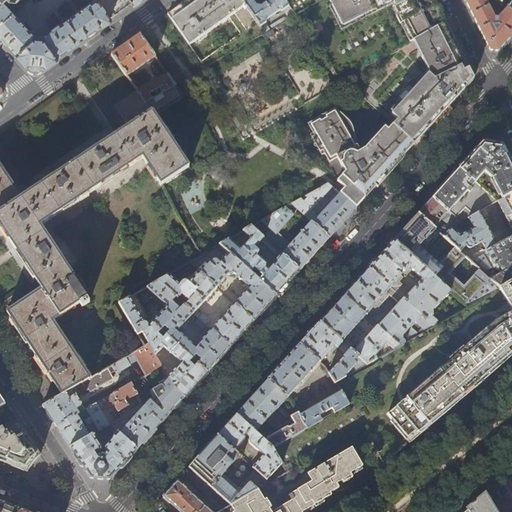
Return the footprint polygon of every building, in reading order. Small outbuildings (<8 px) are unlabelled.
[(30,66),(42,67),(47,64),(74,45),(102,25),(111,19),(98,0),(94,0),(44,36),(44,40),(34,39),(34,35),(4,3),(7,0),(10,0),(16,1),(16,0),(0,0),(0,34),(24,60),(30,66)] [(266,33),(241,0),(188,0),(184,3),(168,15),(189,45),(230,17),(241,33),(201,61),(205,67),(266,33)] [(290,18),(296,16),(284,0),(241,0),(266,33),(271,30),(266,22),(267,21),(268,18),(280,10),(283,11),(284,9),(290,18)] [(284,0),(296,16),(297,15),(304,11),(322,0),(284,0)] [(412,41),(444,23),(433,0),(322,0),(304,11),(336,75),(347,70),(350,76),(412,41)] [(494,17),(485,0),(464,0),(477,24),(490,51),(497,52),(510,38),(511,35),(511,13),(507,8),(498,18),(494,17)] [(272,25),(274,28),(287,20),(286,17),(272,25)] [(459,95),(470,83),(471,76),(467,69),(464,70),(463,68),(462,65),(465,64),(444,23),(412,41),(427,70),(429,69),(431,73),(425,80),(423,78),(420,81),(414,76),(386,107),(398,119),(394,124),(415,144),(432,125),(459,95)] [(111,55),(128,78),(130,77),(129,75),(155,56),(140,35),(126,45),(111,55)] [(154,65),(159,72),(164,68),(159,61),(154,65)] [(168,73),(138,91),(146,102),(153,98),(150,93),(155,90),(156,92),(158,91),(158,89),(160,88),(163,92),(176,84),(168,73)] [(176,84),(163,92),(153,98),(146,102),(138,91),(136,88),(111,105),(126,128),(23,198),(0,165),(0,226),(10,241),(30,272),(42,289),(7,312),(23,336),(35,355),(44,368),(62,395),(91,378),(85,370),(69,345),(53,322),(80,304),(83,307),(90,302),(88,299),(89,298),(41,227),(143,158),(161,185),(190,167),(155,115),(184,95),(176,84)] [(360,152),(354,141),(356,140),(355,136),(353,130),(351,125),(349,122),(346,120),(343,117),(338,113),(337,114),(334,109),(307,125),(312,133),(309,135),(321,155),(324,154),(329,161),(336,157),(345,172),(341,178),(348,184),(341,192),(339,194),(356,209),(359,206),(362,202),(378,184),(400,160),(415,144),(394,124),(389,130),(386,128),(369,147),(360,152)] [(447,182),(433,198),(461,223),(466,220),(468,219),(478,213),(511,193),(511,163),(510,160),(503,145),(483,143),(478,148),(447,182)] [(338,193),(328,184),(292,205),(298,210),(311,222),(329,238),(342,224),(356,209),(339,194),(338,193)] [(511,193),(478,213),(497,246),(511,237),(511,193)] [(426,206),(418,214),(434,228),(442,219),(446,223),(453,224),(456,226),(459,224),(461,228),(467,225),(466,220),(461,223),(433,198),(426,206)] [(298,210),(292,205),(252,227),(270,244),(279,252),(300,271),(312,257),(329,238),(311,222),(295,240),(282,229),(294,215),(293,215),(298,210)] [(460,237),(451,229),(441,228),(437,231),(466,257),(471,262),(497,246),(478,213),(468,219),(474,229),(460,237)] [(437,231),(434,228),(418,214),(404,229),(394,241),(449,291),(467,307),(500,288),(491,280),(487,276),(480,270),(464,287),(451,274),(466,257),(437,231)] [(252,227),(243,232),(251,240),(241,250),(230,240),(220,246),(228,253),(276,296),(288,284),(300,271),(279,252),(277,255),(280,257),(276,261),(276,263),(269,270),(266,268),(267,264),(257,255),(258,254),(259,252),(258,250),(255,248),(260,242),(266,247),(270,244),(252,227)] [(511,281),(511,237),(497,246),(471,262),(480,270),(487,276),(489,274),(488,271),(495,268),(496,270),(498,271),(500,275),(491,280),(500,288),(511,281)] [(431,311),(449,291),(394,241),(381,255),(369,269),(433,327),(440,323),(431,315),(431,311)] [(208,261),(198,272),(216,288),(228,276),(235,274),(250,288),(235,305),(254,322),(264,310),(276,296),(228,253),(219,263),(218,262),(216,262),(215,262),(213,262),(212,263),(211,264),(208,261)] [(357,282),(344,296),(366,315),(375,304),(379,307),(390,295),(398,303),(377,326),(399,346),(433,327),(369,269),(357,282)] [(170,274),(158,282),(176,298),(177,299),(182,295),(189,301),(185,306),(194,314),(216,288),(198,272),(188,282),(187,282),(186,282),(185,282),(184,282),(183,283),(182,283),(181,284),(170,274)] [(511,281),(500,288),(467,307),(440,323),(433,327),(399,346),(394,349),(379,358),(391,380),(335,412),(322,419),(308,428),(273,448),(282,464),(287,472),(364,428),(384,461),(511,352),(511,281)] [(172,303),(176,298),(158,282),(147,288),(166,305),(166,307),(153,323),(162,331),(165,327),(170,332),(167,335),(193,359),(196,355),(201,360),(198,363),(208,372),(218,361),(230,347),(212,330),(198,345),(195,341),(192,344),(178,332),(194,314),(185,306),(184,305),(179,310),(172,303)] [(357,325),(366,315),(344,296),(333,308),(320,322),(367,364),(378,358),(376,356),(387,342),(394,349),(399,346),(377,326),(357,347),(349,340),(354,334),(358,338),(364,331),(357,325)] [(158,334),(162,331),(153,323),(149,326),(149,325),(148,324),(147,324),(146,323),(131,297),(120,303),(139,335),(143,333),(150,344),(149,344),(156,356),(164,347),(182,363),(168,378),(174,388),(184,398),(195,386),(208,372),(198,363),(195,367),(190,363),(193,359),(167,335),(163,339),(158,334)] [(242,335),(254,322),(235,305),(224,316),(223,314),(220,317),(222,319),(212,330),(230,347),(242,335)] [(199,318),(199,319),(206,325),(211,320),(203,313),(199,318)] [(202,331),(206,325),(199,319),(195,324),(202,331)] [(311,333),(300,344),(320,362),(329,351),(331,353),(334,350),(332,349),(336,345),(346,354),(328,373),(334,383),(367,364),(320,322),(311,333)] [(87,368),(71,343),(69,345),(85,370),(87,368)] [(162,366),(156,356),(149,344),(145,347),(91,378),(62,395),(60,397),(43,407),(49,416),(56,427),(86,410),(77,397),(89,390),(90,392),(113,379),(112,376),(128,367),(128,366),(125,361),(131,358),(133,355),(137,361),(145,376),(151,373),(161,366),(162,366)] [(288,397),(320,362),(300,344),(283,363),(268,380),(288,397)] [(128,366),(137,361),(133,355),(131,358),(125,361),(128,366)] [(379,358),(378,358),(367,364),(334,383),(339,392),(300,415),(308,428),(322,419),(320,415),(333,408),(335,412),(391,380),(379,358)] [(173,411),(184,398),(174,388),(168,378),(161,366),(151,373),(154,378),(152,380),(150,382),(149,384),(147,387),(147,390),(147,393),(147,394),(139,398),(140,400),(143,406),(161,424),(173,411)] [(273,414),(288,397),(268,380),(252,398),(250,400),(236,415),(273,448),(308,428),(300,415),(298,412),(291,416),(291,417),(295,424),(290,427),(287,427),(269,437),(262,431),(260,433),(257,431),(270,416),(268,414),(270,412),(273,414)] [(131,384),(114,394),(118,401),(114,404),(119,412),(128,406),(126,401),(137,395),(131,384)] [(101,411),(114,404),(118,401),(114,394),(86,410),(56,427),(63,437),(70,448),(89,437),(81,423),(85,420),(88,425),(93,422),(99,431),(109,425),(101,411)] [(149,437),(161,424),(143,406),(140,400),(128,413),(134,418),(130,423),(127,420),(121,426),(124,429),(120,434),(137,450),(149,437)] [(226,426),(217,436),(234,451),(246,439),(246,438),(247,436),(250,439),(249,440),(249,444),(263,455),(252,467),(256,470),(267,481),(282,464),(273,448),(236,415),(226,426)] [(0,460),(7,463),(27,471),(29,467),(32,463),(36,459),(40,456),(36,449),(16,419),(0,430),(0,460)] [(95,434),(89,437),(70,448),(81,464),(90,478),(102,479),(110,480),(122,467),(137,450),(120,434),(118,432),(114,436),(113,440),(106,448),(106,449),(106,451),(106,453),(107,454),(105,456),(103,455),(101,456),(99,453),(100,453),(102,451),(102,450),(102,448),(94,436),(95,435),(95,434)] [(242,458),(234,451),(217,436),(199,457),(189,467),(230,506),(258,490),(270,483),(267,481),(256,470),(242,485),(233,476),(231,478),(225,473),(238,458),(240,460),(242,458)] [(306,511),(315,506),(324,501),(331,497),(330,494),(339,489),(336,485),(342,482),(343,484),(352,478),(350,474),(364,466),(353,448),(309,474),(313,482),(290,495),(293,501),(273,511),(272,511),(258,490),(230,506),(233,511),(306,511)] [(179,511),(212,511),(196,496),(200,492),(194,487),(190,491),(177,480),(166,492),(163,496),(179,511)] [(467,511),(496,511),(486,493),(466,510),(467,511)] [(12,505),(0,500),(0,511),(20,511),(22,510),(12,505)]
